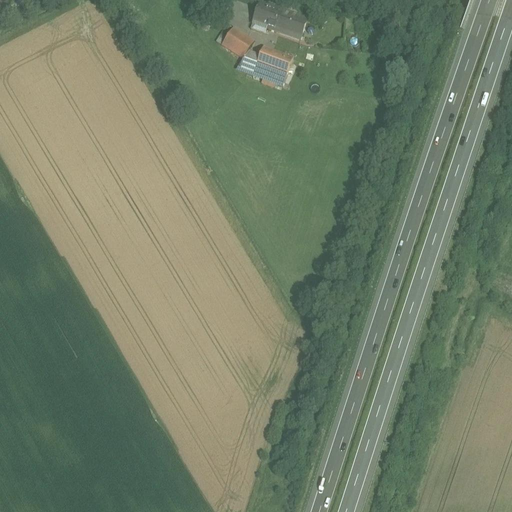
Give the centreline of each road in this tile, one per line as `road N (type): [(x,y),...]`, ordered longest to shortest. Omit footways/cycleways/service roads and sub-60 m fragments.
road 1 (motorway): [(492,0),(322,511)]
road 2 (motorway): [(349,511),(511,13)]
